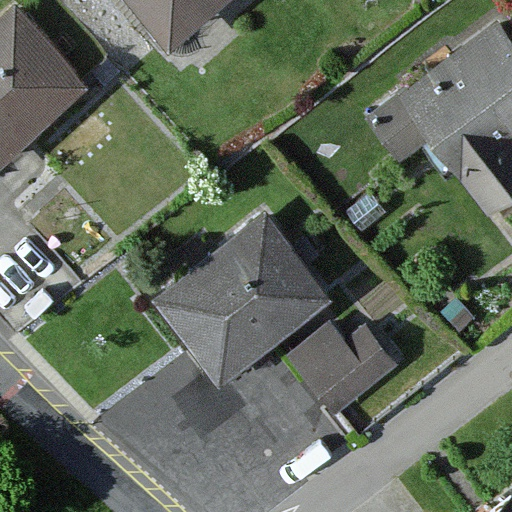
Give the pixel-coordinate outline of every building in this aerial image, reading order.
[(131,0),(178,57),(248,0),(131,0)] [(0,26),(0,172),(89,92),(16,12),(0,26)] [(511,50),(495,27),(367,121),(400,166),(425,148),(483,227),(511,205),(511,50)] [(215,397),(332,309),(264,219),(147,306),(215,397)] [(289,358),(319,398),(382,351),(364,328),(343,343),(331,326),(289,358)] [(511,511),(511,498),(493,511),(511,511)]
